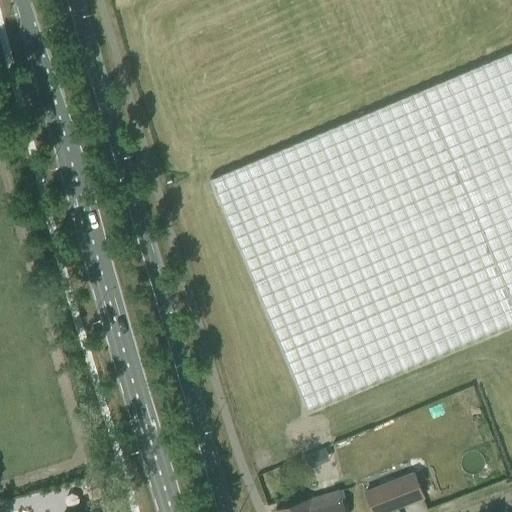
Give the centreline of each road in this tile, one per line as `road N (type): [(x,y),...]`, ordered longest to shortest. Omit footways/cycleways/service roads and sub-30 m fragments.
road 1 (primary): [(223,511),(73,0)]
road 2 (primary): [(21,0),(169,511)]
